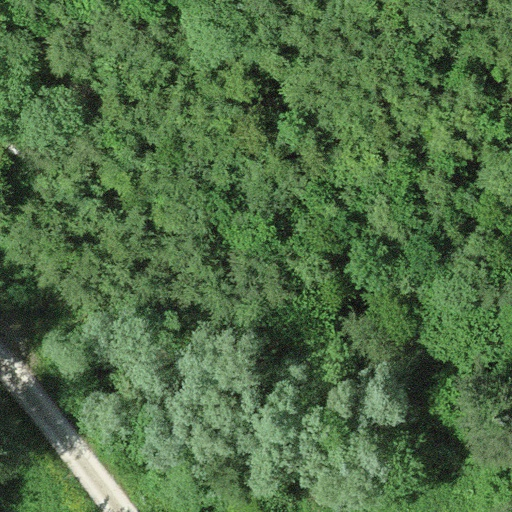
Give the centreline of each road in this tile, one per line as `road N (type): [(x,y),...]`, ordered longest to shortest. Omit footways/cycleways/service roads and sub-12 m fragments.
road 1 (track): [(0,316),(51,297),(110,295),(349,352),(511,373)]
road 2 (track): [(0,363),(114,511)]
